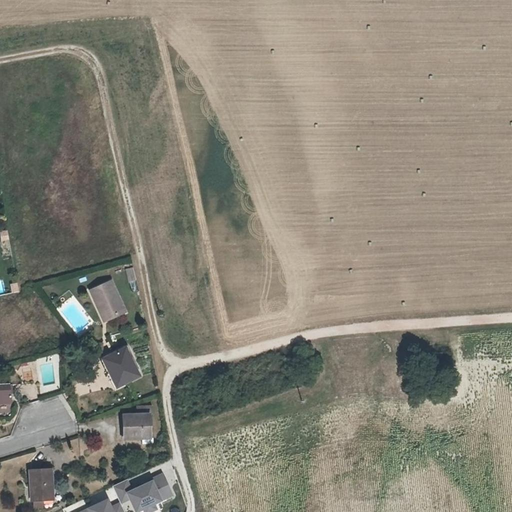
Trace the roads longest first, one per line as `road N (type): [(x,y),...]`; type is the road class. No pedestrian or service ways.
road 1 (track): [(185,511),(169,390),(185,367),(341,330),(511,318)]
road 2 (track): [(185,367),(160,347),(89,51),(0,60)]
